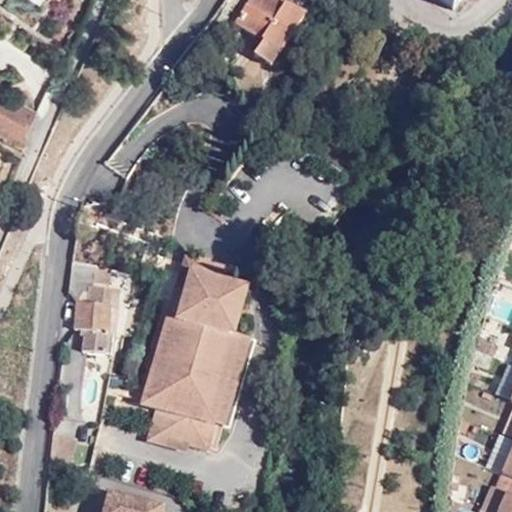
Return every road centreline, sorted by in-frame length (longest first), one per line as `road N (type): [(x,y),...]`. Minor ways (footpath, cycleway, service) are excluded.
road 1 (residential): [(29,511),(54,252),(78,179),(208,0)]
road 2 (residential): [(95,0),(0,230)]
